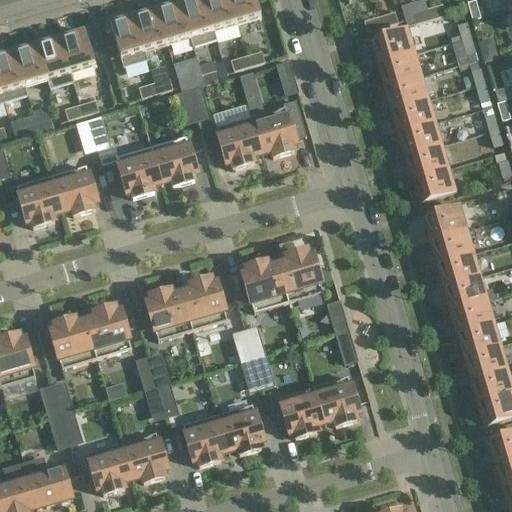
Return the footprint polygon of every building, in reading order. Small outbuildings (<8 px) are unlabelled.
[(218,44),(215,35),(204,0),(198,0),(181,5),(192,42),(191,42),(194,51),(218,44)] [(215,35),(238,28),(229,0),(204,0),(215,35)] [(255,0),(229,0),(238,28),(262,21),(255,0)] [(476,3),(467,6),(473,24),(481,21),(476,3)] [(158,12),(169,49),(191,42),(192,42),(181,5),(158,12)] [(447,19),(445,13),(443,8),(428,12),(431,23),(447,19)] [(146,55),(169,49),(158,12),(135,19),(146,55)] [(431,23),(428,12),(413,17),(416,28),(431,23)] [(399,27),(396,18),(381,22),(384,31),(399,27)] [(149,64),(146,55),(135,19),(111,26),(124,71),(149,64)] [(381,22),(366,27),(368,36),(384,31),(381,22)] [(458,31),(462,44),(471,41),(468,29),(458,31)] [(96,70),(85,33),(61,40),(72,77),(73,77),(96,70)] [(379,68),(416,58),(409,34),(372,44),(379,68)] [(61,40),(38,47),(49,84),(48,84),(51,93),(75,86),(73,77),(72,77),(61,40)] [(465,56),(475,53),(471,41),(462,44),(465,56)] [(49,84),(38,47),(15,54),(26,91),(26,90),(48,84),(49,84)] [(26,91),(15,54),(0,58),(0,87),(5,106),(29,99),(26,90),(26,91)] [(266,66),(262,55),(247,59),(250,70),(266,66)] [(379,68),(386,91),(423,81),(416,58),(379,68)] [(247,59),(231,64),(235,75),(250,70),(247,59)] [(299,96),(290,65),(278,69),(286,99),(299,96)] [(221,85),(218,74),(203,79),(206,90),(221,85)] [(472,77),(472,78),(475,89),(485,87),(481,75),(472,77)] [(472,78),(463,81),(466,92),(475,89),(472,78)] [(203,79),(187,83),(190,94),(201,91),(206,90),(203,79)] [(423,81),(386,91),(392,114),(429,104),(423,81)] [(158,97),(174,93),(170,82),(155,86),(158,97)] [(139,91),(143,102),(158,97),(155,86),(139,91)] [(475,90),(479,102),(489,99),(485,87),(475,90)] [(189,95),(198,123),(209,120),(201,91),(190,94),(189,95)] [(178,98),(186,127),(198,123),(189,95),(178,98)] [(81,108),(84,119),(100,115),(96,103),(81,108)] [(392,114),(399,137),(436,127),(429,104),(392,114)] [(497,106),(502,124),(511,122),(505,104),(497,106)] [(284,112),(251,122),(254,131),(263,160),(262,158),(271,155),(273,161),(295,155),(293,151),(297,149),(295,144),(306,141),(296,105),(283,108),(284,112)] [(65,112),(69,124),(84,119),(81,108),(65,112)] [(106,138),(101,120),(89,124),(94,141),(106,138)] [(485,123),(489,136),(499,133),(495,121),(485,123)] [(52,122),(36,127),(40,138),(55,134),(52,122)] [(263,160),(254,131),(251,122),(217,132),(228,170),(232,169),(233,173),(254,167),(252,160),(261,158),(262,160),(263,160)] [(83,145),(94,141),(89,124),(78,127),(83,145)] [(24,143),(40,138),(36,127),(21,131),(24,143)] [(406,160),(443,150),(436,127),(399,137),(406,160)] [(67,132),(49,140),(56,157),(74,150),(67,132)] [(499,133),(489,136),(493,148),(502,145),(499,133)] [(193,180),(197,179),(186,141),(152,151),(163,189),(163,187),(171,184),(173,191),(195,185),(193,180)] [(406,160),(413,184),(449,173),(443,150),(406,160)] [(117,162),(120,171),(128,199),(132,198),(133,203),(155,196),(153,190),(161,187),(162,190),(163,189),(152,151),(117,162)] [(502,182),(511,178),(508,167),(505,159),(496,161),(502,182)] [(52,181),(63,219),(64,219),(63,216),(72,214),(74,220),(95,214),(94,209),(97,208),(86,171),(52,181)] [(449,173),(413,184),(419,207),(456,196),(449,173)] [(62,219),(63,219),(52,181),(17,191),(28,228),(32,227),(33,232),(55,226),(53,219),(62,217),(62,219)] [(424,221),(431,245),(468,235),(461,211),(424,221)] [(431,245),(437,268),(474,258),(468,235),(431,245)] [(278,269),(289,307),(324,297),(313,259),(309,260),(308,256),(286,262),(288,268),(279,271),(278,269)] [(437,268),(444,291),(481,281),(474,258),(437,268)] [(278,271),(269,274),(267,267),(246,274),(247,278),(244,279),(255,317),(289,307),(278,269),(277,269),(278,271)] [(488,304),(481,281),(444,291),(451,314),(488,304)] [(182,297),(193,335),(228,325),(217,287),(213,288),(212,284),(190,290),(192,296),(183,299),(183,297),(182,297)] [(159,345),(193,335),(182,297),(181,297),(182,299),(173,302),(171,296),(150,302),(151,307),(148,308),(159,345)] [(451,314),(458,337),(494,327),(488,304),(451,314)] [(86,325),(97,363),(132,353),(121,316),(117,317),(116,312),(94,318),(96,325),(87,327),(87,325),(86,325)] [(52,336),(63,374),(97,363),(86,325),(85,325),(86,328),(77,330),(75,324),(54,330),(55,335),(52,336)] [(333,329),(333,330),(336,339),(349,335),(347,325),(333,329)] [(458,337),(464,361),(501,350),(494,327),(458,337)] [(233,337),(242,367),(254,363),(251,353),(245,334),(233,337)] [(336,339),(339,348),(339,349),(352,345),(349,335),(336,339)] [(0,389),(1,392),(36,381),(25,344),(21,345),(20,340),(0,346),(0,352),(0,353),(0,352),(0,389)] [(254,363),(265,360),(262,350),(251,353),(254,363)] [(501,350),(464,361),(471,384),(508,373),(501,350)] [(256,373),(268,370),(265,360),(254,363),(256,373)] [(245,376),(256,373),(254,363),(242,367),(245,376)] [(471,384),(478,407),(511,396),(511,386),(508,373),(471,384)] [(155,382),(158,391),(169,388),(166,378),(155,382)] [(325,427),(334,424),(336,431),(357,424),(356,420),(360,419),(348,381),(313,391),(316,401),(317,401),(325,429),(326,429),(325,427)] [(155,382),(143,385),(146,395),(158,391),(155,382)] [(53,391),(62,420),(73,416),(65,388),(53,391)] [(161,401),(172,398),(169,388),(158,391),(161,401)] [(42,394),(47,414),(50,423),(62,420),(53,391),(42,394)] [(146,395),(149,405),(161,401),(158,391),(146,395)] [(511,396),(478,407),(485,430),(511,422),(511,396)] [(315,430),(324,427),(325,430),(325,429),(317,401),(316,401),(282,411),(290,439),(294,438),(296,443),(317,436),(315,430)] [(253,409),(218,420),(229,458),(230,457),(229,455),(238,453),(240,459),(261,453),(260,448),(264,447),(253,409)] [(62,420),(65,430),(76,426),(73,416),(62,420)] [(50,423),(53,433),(65,430),(62,420),(50,423)] [(229,458),(218,420),(183,430),(195,467),(198,466),(200,471),(221,465),(219,458),(228,456),(229,458)] [(511,437),(489,444),(496,468),(511,463),(511,437)] [(121,448),(124,457),(125,457),(133,486),(134,486),(133,484),(142,481),(144,487),(165,481),(164,476),(168,475),(157,438),(121,448)] [(125,457),(124,457),(115,460),(114,455),(89,463),(99,496),(102,494),(104,499),(125,493),(123,486),(132,484),(133,486),(125,457)] [(29,485),(36,511),(37,511),(46,509),(47,511),(72,503),(62,470),(47,475),(43,461),(24,467),(29,485)] [(511,463),(496,468),(503,491),(511,488),(511,463)] [(36,511),(29,485),(24,467),(2,473),(6,487),(0,488),(0,511),(36,511)] [(508,511),(511,511),(511,488),(503,491),(508,511)]
